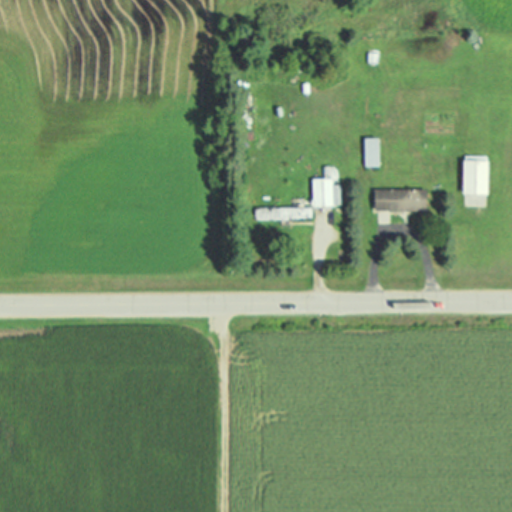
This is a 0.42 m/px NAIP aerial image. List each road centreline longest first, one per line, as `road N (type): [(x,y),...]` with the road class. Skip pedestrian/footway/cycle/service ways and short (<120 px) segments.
road 1 (secondary): [(0,302),(511,297)]
road 2 (track): [(231,300),(219,332),(214,511)]
